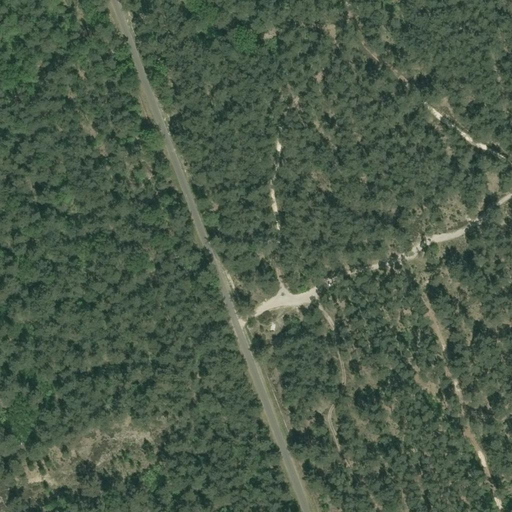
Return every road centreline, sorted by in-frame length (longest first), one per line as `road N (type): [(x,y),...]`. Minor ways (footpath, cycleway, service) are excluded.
road 1 (unclassified): [(306,511),(113,0)]
road 2 (track): [(511,195),(471,225),(234,323)]
